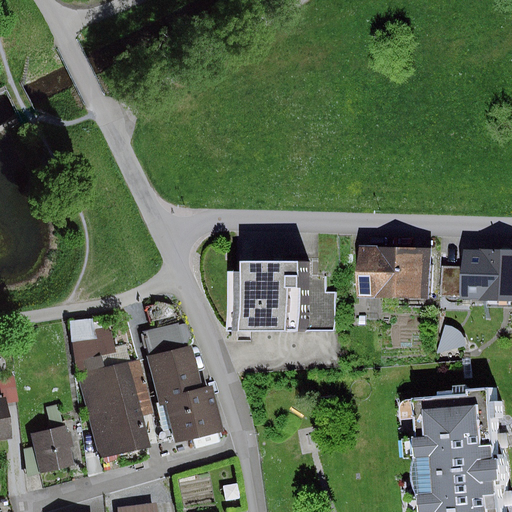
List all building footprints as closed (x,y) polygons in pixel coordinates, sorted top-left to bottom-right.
[(438,249),(367,247),(365,296),(436,298),(438,249)] [(511,252),(472,251),(472,267),(471,297),(511,298),(511,252)] [(313,261),(255,262),(255,273),(238,273),(239,332),(339,331),(339,291),(326,291),(326,281),(313,281),(313,261)] [(471,297),(472,267),(446,267),(445,297),(471,297)] [(101,354),(114,352),(109,320),(89,323),(88,317),(69,321),(77,370),(103,366),(101,354)] [(147,356),(144,357),(157,412),(163,411),(171,445),(219,434),(209,390),(201,392),(191,345),(183,347),(177,323),(142,331),(147,356)] [(449,326),(440,354),(471,346),(465,334),(456,328),(449,326)] [(141,362),(79,376),(98,459),(146,448),(139,418),(153,414),(141,362)] [(14,376),(0,378),(0,390),(2,403),(18,401),(14,376)] [(478,396),(422,400),(427,457),(423,457),(421,461),(419,466),(418,472),(419,478),(420,483),(421,489),(424,493),(428,498),(431,498),(431,511),(509,511),(508,498),(508,492),(509,485),(511,485),(510,479),(511,478),(509,463),(508,463),(507,459),(506,459),(504,446),(503,441),(499,389),(478,391),(478,396)] [(45,408),(49,431),(64,428),(59,405),(45,408)] [(49,431),(30,434),(36,472),(71,465),(64,428),(49,431)] [(116,508),(116,511),(155,511),(154,503),(116,508)]
